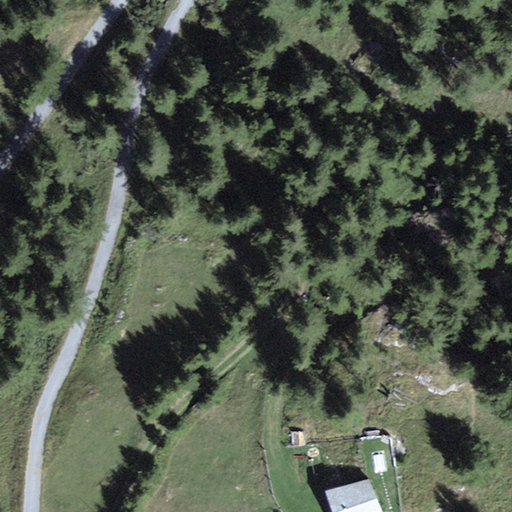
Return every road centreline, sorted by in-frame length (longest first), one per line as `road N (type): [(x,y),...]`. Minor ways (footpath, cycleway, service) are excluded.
road 1 (unclassified): [(31,511),(38,435),(98,273),(147,67),(187,0)]
road 2 (unclassified): [(119,0),(0,166)]
